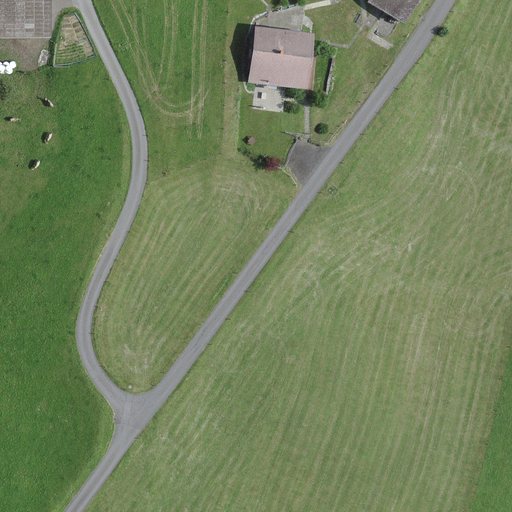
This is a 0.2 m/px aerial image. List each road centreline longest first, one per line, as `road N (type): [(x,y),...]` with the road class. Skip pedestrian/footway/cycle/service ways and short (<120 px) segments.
road 1 (unclassified): [(71,511),(297,214),(445,0)]
road 2 (track): [(138,422),(92,372),(84,350),(84,310),(131,206),(140,151),(130,103),(82,0)]
